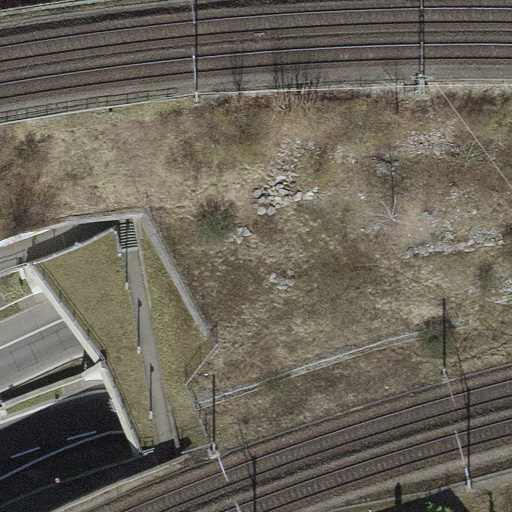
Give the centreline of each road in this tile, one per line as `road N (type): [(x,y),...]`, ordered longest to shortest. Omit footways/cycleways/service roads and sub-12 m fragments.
road 1 (trunk): [(511,111),(0,370)]
road 2 (trunk): [(0,453),(118,409),(222,394),(349,402),(461,440),(511,468)]
